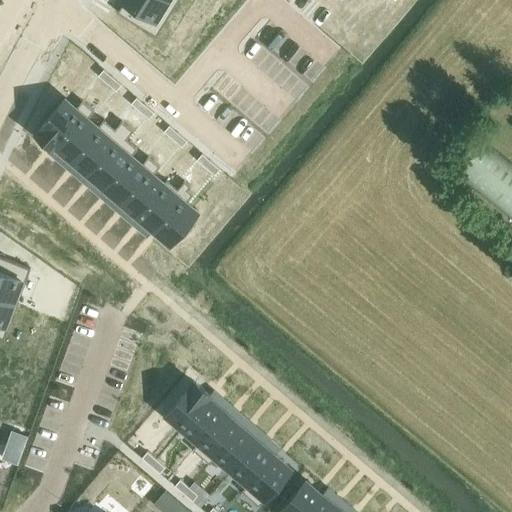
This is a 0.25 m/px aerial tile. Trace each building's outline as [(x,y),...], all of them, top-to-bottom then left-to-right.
[(170,0),(122,0),(124,1),(117,12),(156,36),(176,4),(170,0)] [(103,69),(98,75),(107,83),(112,77),(103,69)] [(112,77),(107,83),(116,91),(121,84),(112,77)] [(136,97),(131,103),(140,111),(145,105),(136,97)] [(64,98),(35,133),(52,147),(54,145),(82,113),(76,108),(64,98)] [(83,100),(76,108),(82,113),(88,105),(83,100)] [(88,105),(82,113),(87,118),(94,110),(88,105)] [(145,105),(140,111),(149,119),(154,112),(145,105)] [(82,113),(54,145),(71,159),(98,127),(87,118),(82,113)] [(98,127),(71,159),(87,173),(121,133),(115,128),(104,119),(98,127)] [(122,120),(115,128),(121,133),(127,125),(122,120)] [(127,125),(121,133),(126,138),(133,130),(127,125)] [(169,125),(164,132),(173,139),(178,133),(169,125)] [(121,133),(87,173),(104,187),(131,155),(137,147),(126,138),(121,133)] [(178,133),(173,139),(182,147),(187,140),(178,133)] [(511,163),(479,137),(450,172),(511,220),(511,163)] [(202,153),(196,159),(206,167),(211,161),(202,153)] [(131,155),(104,187),(120,201),(147,169),(141,164),(131,155)] [(148,156),(141,164),(147,169),(154,161),(148,156)] [(154,161),(147,169),(153,174),(160,166),(154,161)] [(211,161),(206,167),(215,175),(220,168),(211,161)] [(147,169),(120,201),(137,214),(164,183),(153,174),(147,169)] [(164,183),(137,214),(153,228),(183,193),(177,188),(167,179),(164,183)] [(184,180),(177,188),(183,193),(187,189),(190,185),(184,180)] [(187,189),(183,193),(189,198),(193,194),(187,189)] [(183,193),(153,228),(170,243),(180,232),(184,236),(194,224),(190,220),(197,211),(186,202),(189,198),(183,193)] [(0,296),(17,303),(30,268),(0,256),(0,296)] [(0,296),(0,337),(4,339),(17,303),(0,296)] [(193,381),(166,413),(183,428),(210,395),(193,381)] [(210,395),(183,428),(198,441),(196,444),(192,449),(193,449),(224,412),(209,398),(211,396),(210,395)] [(224,412),(193,449),(209,463),(241,426),(224,412)] [(241,426),(209,463),(210,464),(213,460),(229,473),(258,440),(241,426)] [(258,440),(229,473),(229,474),(230,473),(232,470),(248,483),(245,486),(242,491),(274,454),(258,440)] [(147,451),(142,458),(151,465),(156,459),(147,451)] [(274,454),(242,491),(259,506),(263,501),(291,468),(274,454)] [(156,459),(151,465),(160,473),(165,467),(156,459)] [(180,479),(175,485),(184,493),(189,487),(180,479)] [(278,511),(307,511),(322,495),(305,480),(278,511)] [(189,487),(184,493),(192,501),(198,495),(189,487)] [(322,495),(307,511),(335,511),(338,509),(322,495)]
